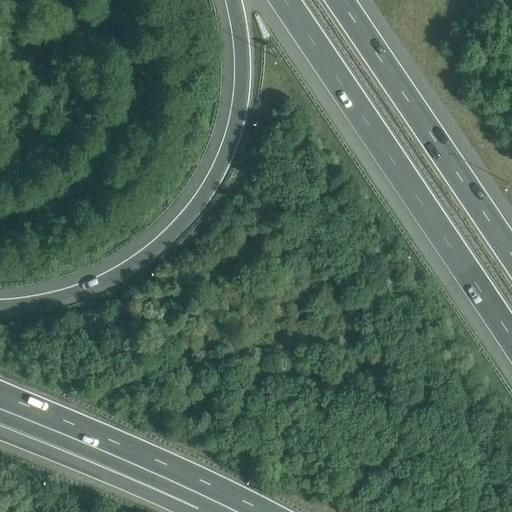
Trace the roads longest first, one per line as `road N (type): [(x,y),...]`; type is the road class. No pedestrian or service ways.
road 1 (motorway): [(233,0),(243,53),(239,109),(200,202),(162,243),(115,275),(63,296),(0,306)]
road 2 (motorway): [(285,0),(511,341)]
road 3 (motorway): [(511,253),(339,0)]
road 4 (motorway): [(0,394),(262,511)]
